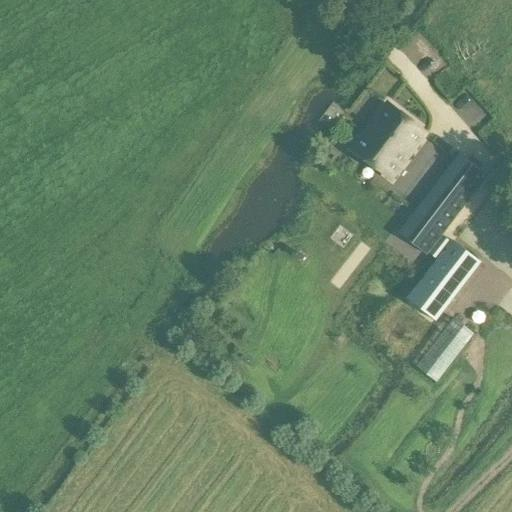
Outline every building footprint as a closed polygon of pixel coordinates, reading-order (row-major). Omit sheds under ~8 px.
[(390,179),(426,135),(388,105),(353,150),(390,179)] [(459,157),(442,179),(470,200),(487,178),(459,157)] [(415,214),(399,234),(427,256),(431,250),(442,236),(415,214)] [(442,236),(431,250),(441,258),(452,243),(442,236)] [(441,258),(408,300),(436,322),(482,263),(454,241),(452,243),(441,258)]
